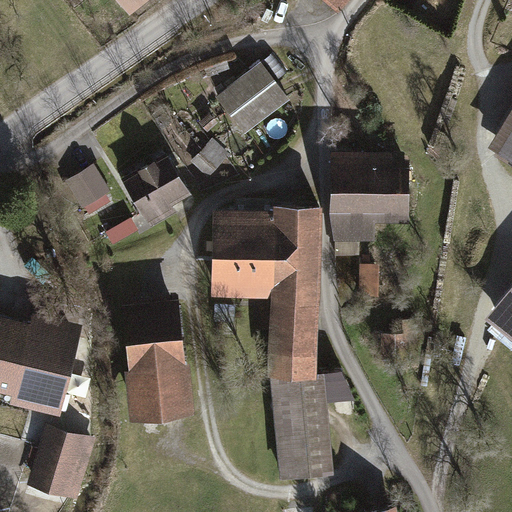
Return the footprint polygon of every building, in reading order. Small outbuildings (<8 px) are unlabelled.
[(120,0),(130,11),(144,0),(120,0)] [(327,0),(339,10),(347,0),(327,0)] [(261,62),(217,94),(245,133),(289,101),(261,62)] [(511,110),(490,146),(511,159),(511,110)] [(209,112),(199,121),(207,131),(217,122),(209,112)] [(213,138),(192,161),(208,176),(227,156),(230,153),(213,138)] [(393,150),(338,148),(334,239),(372,240),(373,218),(410,220),(412,157),(393,157),(393,150)] [(167,151),(121,177),(150,226),(177,210),(173,203),(191,193),(167,151)] [(66,180),(83,207),(85,206),(106,193),(111,190),(94,163),(66,180)] [(106,193),(85,206),(90,213),(111,201),(106,193)] [(274,209),(215,208),(213,294),(272,296),(270,376),(318,377),(319,371),(322,204),(274,203),(274,209)] [(131,216),(105,232),(112,245),(139,229),(131,216)] [(379,263),(359,263),(358,298),(379,298),(379,263)] [(178,291),(121,297),(126,340),(122,341),(131,419),(195,412),(190,361),(186,362),(178,291)] [(30,320),(0,312),(0,390),(11,393),(9,402),(58,415),(82,325),(32,312),(30,320)] [(419,334),(387,332),(386,358),(417,360),(419,334)] [(318,377),(270,376),(281,479),(334,473),(324,371),(319,371),(318,377)] [(45,424),(28,484),(76,497),(92,437),(45,424)]
